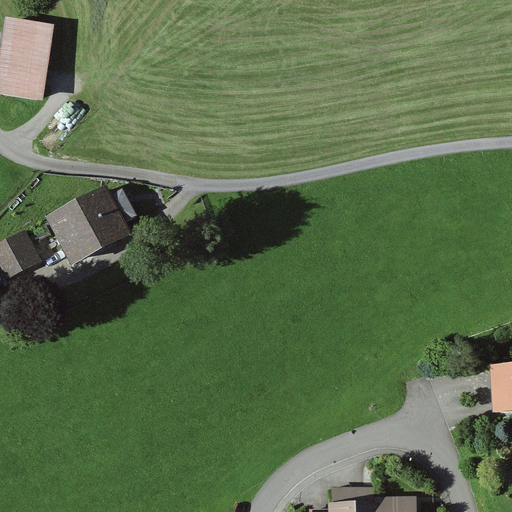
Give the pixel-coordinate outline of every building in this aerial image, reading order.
[(53,33),(7,25),(0,63),(0,104),(39,111),(53,33)] [(100,191),(44,221),(70,270),(126,240),(100,191)] [(25,233),(0,245),(0,278),(3,283),(41,264),(25,233)] [(511,367),(489,368),(491,418),(511,416),(511,367)] [(309,507),(309,511),(415,511),(415,502),(309,507)]
